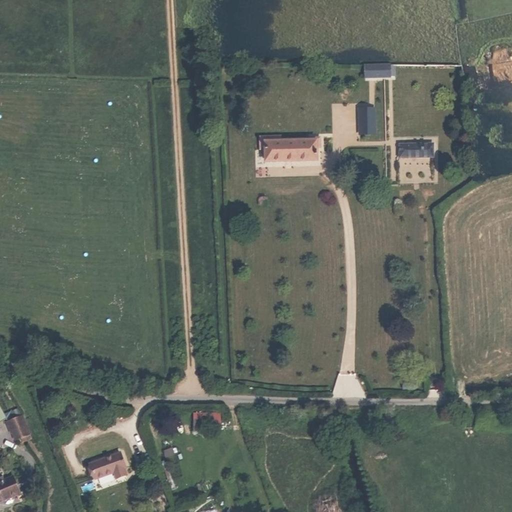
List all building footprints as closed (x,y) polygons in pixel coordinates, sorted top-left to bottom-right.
[(482,67),(483,78),(511,74),(511,61),(497,63),(497,66),(482,67)] [(380,66),(357,66),(356,79),(379,80),(380,66)] [(309,140),(309,143),(310,143),(310,149),(316,149),(319,150),(319,140),(309,140)] [(265,162),(316,162),(316,149),(310,149),(310,143),(309,143),(264,143),(265,162)] [(399,145),(399,158),(432,159),(432,146),(399,145)] [(14,435),(29,429),(24,416),(5,423),(11,436),(14,435)] [(33,439),(29,429),(14,435),(17,442),(22,440),(23,443),(33,439)] [(93,468),(99,483),(117,477),(121,486),(131,482),(128,474),(130,473),(125,457),(93,468)] [(0,481),(0,500),(19,494),(13,476),(0,481)]
